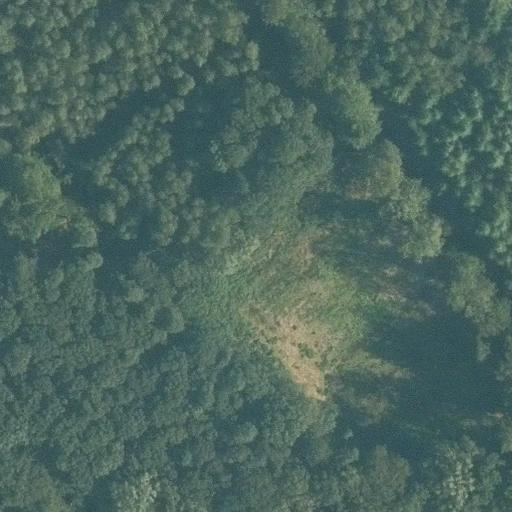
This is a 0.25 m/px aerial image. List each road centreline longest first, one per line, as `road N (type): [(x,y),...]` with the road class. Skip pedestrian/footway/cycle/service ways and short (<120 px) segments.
road 1 (unclassified): [(511,491),(0,479)]
road 2 (track): [(79,481),(150,301),(369,136)]
